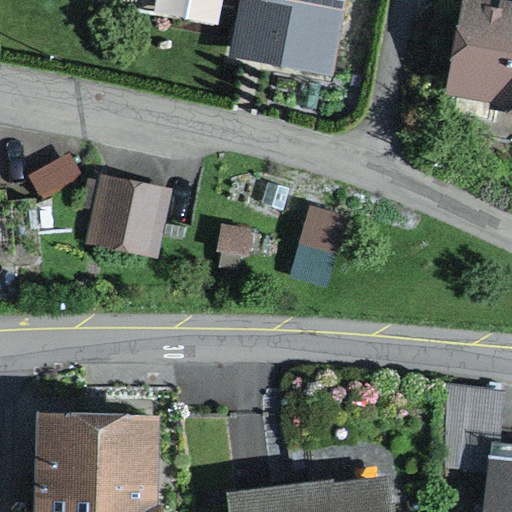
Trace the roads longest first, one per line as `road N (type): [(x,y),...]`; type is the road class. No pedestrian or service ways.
road 1 (residential): [(511,355),(134,341),(0,350)]
road 2 (residential): [(369,166),(0,93)]
road 3 (residential): [(369,166),(414,0)]
road 4 (residential): [(511,239),(369,166)]
